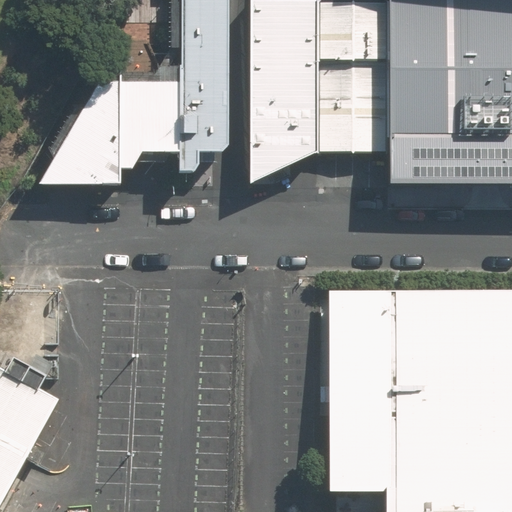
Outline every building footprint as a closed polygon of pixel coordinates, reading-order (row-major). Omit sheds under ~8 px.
[(218,164),(225,156),(225,0),(167,0),(167,59),(176,59),(177,74),(153,74),(153,82),(98,82),(39,188),(116,188),(116,179),(128,178),(137,163),(176,164),(175,183),(193,182),(193,163),(218,164)] [(511,0),(390,0),(390,4),(390,151),(390,180),(490,181),(511,180),(511,0)] [(319,153),(316,1),(250,1),(249,183),(319,153)] [(390,4),(316,1),(319,153),(390,151),(390,4)] [(511,511),(511,291),(330,291),(327,493),(388,493),(387,511),(511,511)] [(0,371),(0,511),(59,405),(37,393),(46,377),(13,360),(6,375),(0,371)]
